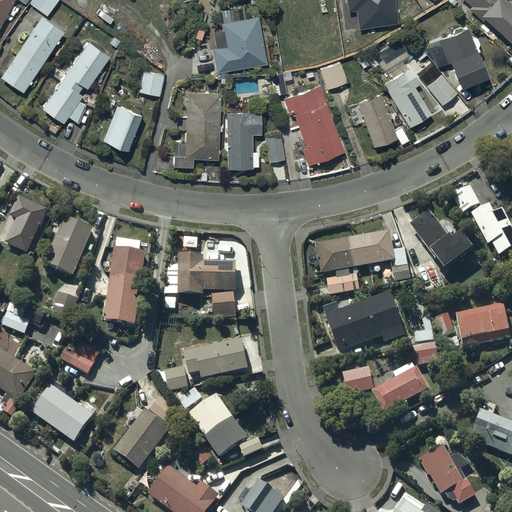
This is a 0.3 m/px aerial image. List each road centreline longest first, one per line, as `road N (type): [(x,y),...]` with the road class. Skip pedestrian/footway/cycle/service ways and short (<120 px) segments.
road 1 (residential): [(267,213),(144,200),(91,183),(0,129)]
road 2 (residential): [(511,111),(473,146),(409,182),(267,213)]
road 3 (residential): [(267,213),(295,411),(340,464)]
